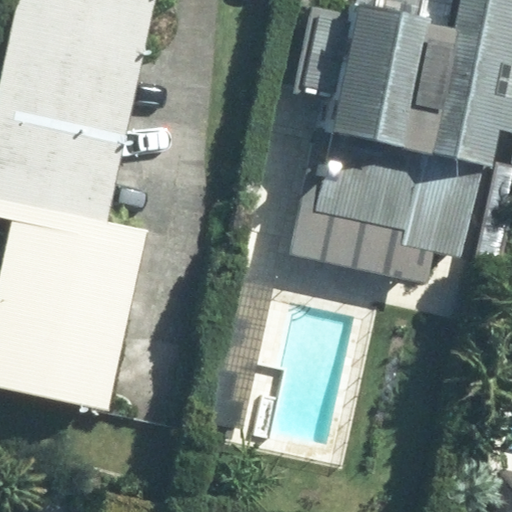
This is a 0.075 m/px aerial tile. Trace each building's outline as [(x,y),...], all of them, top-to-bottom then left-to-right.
[(0,0),(0,115),(105,139),(131,22),(31,0),(0,0)] [(31,0),(131,22),(136,0),(31,0)] [(477,127),(503,132),(511,87),(511,0),(441,0),(436,23),(339,2),(337,12),(304,5),(286,86),(312,92),(277,254),(417,283),(423,254),(449,259),(477,127)] [(86,218),(105,139),(0,115),(0,222),(81,241),(86,218)] [(129,228),(86,218),(81,241),(0,222),(0,390),(87,410),(129,228)] [(511,511),(511,469),(502,467),(492,511),(511,511)] [(155,511),(85,493),(79,511),(155,511)]
